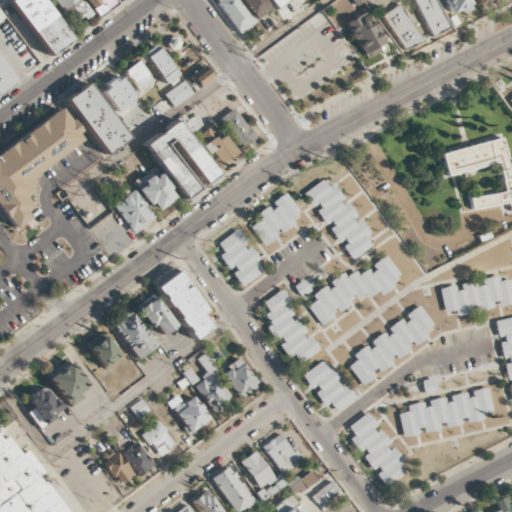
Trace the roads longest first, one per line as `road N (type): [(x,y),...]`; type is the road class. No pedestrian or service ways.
road 1 (tertiary): [(0,372),(299,148),(511,39)]
road 2 (residential): [(376,511),(179,237)]
road 3 (tertiary): [(160,0),(0,121)]
road 4 (residential): [(137,511),(290,398)]
road 5 (residential): [(299,148),(187,0)]
road 6 (residential): [(72,318),(0,220)]
